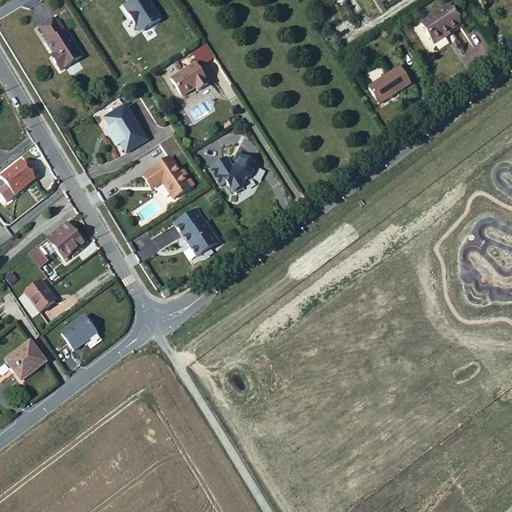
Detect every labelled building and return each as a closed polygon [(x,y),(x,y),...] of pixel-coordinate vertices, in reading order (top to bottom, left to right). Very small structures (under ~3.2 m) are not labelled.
[(124,0),(120,3),(138,32),(162,17),(150,0),(124,0)] [(460,31),(448,12),(419,30),(432,51),(445,43),(444,41),(448,38),(460,31)] [(54,19),(41,28),(51,43),(49,44),(55,55),(58,58),(55,60),(62,71),(83,57),(67,32),(66,32),(64,34),(57,23),(54,19)] [(66,32),(59,21),(57,23),(64,34),(66,32)] [(203,48),(195,53),(200,61),(200,62),(209,57),(208,56),(203,48)] [(207,89),(194,67),(169,83),(180,101),(194,92),(197,95),(207,89)] [(397,73),(365,93),(375,110),(407,90),(397,73)] [(112,83),(106,86),(109,91),(115,88),(112,83)] [(137,86),(132,90),(135,95),(140,91),(137,86)] [(126,107),(106,119),(112,129),(108,131),(117,147),(121,144),(127,154),(148,141),(126,107)] [(207,174),(218,191),(224,187),(227,191),(231,198),(235,199),(242,194),(243,190),(242,189),(250,184),(256,173),(253,168),(235,158),(232,164),(235,166),(234,169),(235,170),(232,173),(225,163),(207,174)] [(190,191),(170,161),(143,179),(150,189),(161,183),(163,185),(174,202),(190,191)] [(21,165),(0,179),(0,180),(13,197),(34,182),(25,170),(21,165)] [(25,170),(34,182),(37,179),(29,168),(25,170)] [(163,185),(161,183),(150,189),(152,192),(163,185)] [(195,215),(173,229),(195,262),(216,249),(195,215)] [(81,246),(65,226),(46,242),(63,262),(81,246)] [(52,270),(36,250),(27,257),(43,277),(52,270)] [(55,301),(40,279),(23,293),(39,313),(55,301)] [(165,294),(160,297),(161,298),(162,300),(164,303),(166,301),(168,300),(165,294)] [(100,333),(89,314),(62,331),(74,349),(100,333)] [(44,362),(29,342),(5,361),(19,381),(44,362)]
